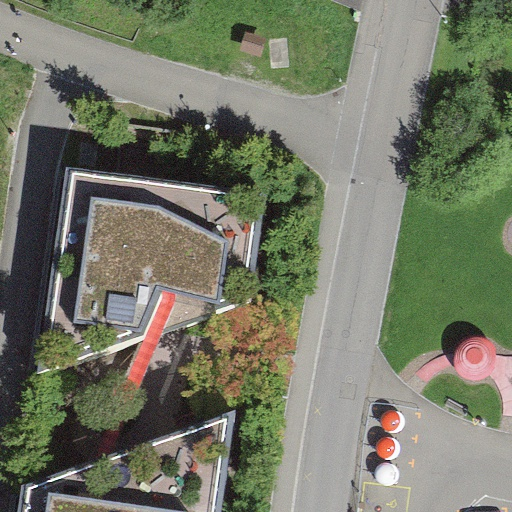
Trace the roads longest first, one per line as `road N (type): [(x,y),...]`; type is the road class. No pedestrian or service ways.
road 1 (residential): [(0,31),(382,150)]
road 2 (residential): [(319,511),(382,150)]
road 3 (unknown): [(331,439),(511,458)]
road 4 (residential): [(382,150),(413,0)]
